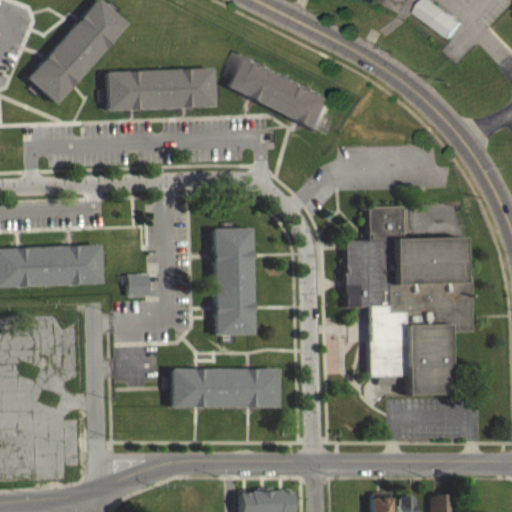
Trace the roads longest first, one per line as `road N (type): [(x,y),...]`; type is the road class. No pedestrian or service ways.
road 1 (residential): [(252,0),(427,92),(478,160),(511,229)]
road 2 (residential): [(307,250),(282,199),(236,177),(0,184)]
road 3 (residential): [(91,463),(310,461)]
road 4 (residential): [(310,461),(307,250)]
road 5 (residential): [(310,461),(511,462)]
road 6 (residential): [(86,317),(91,463)]
